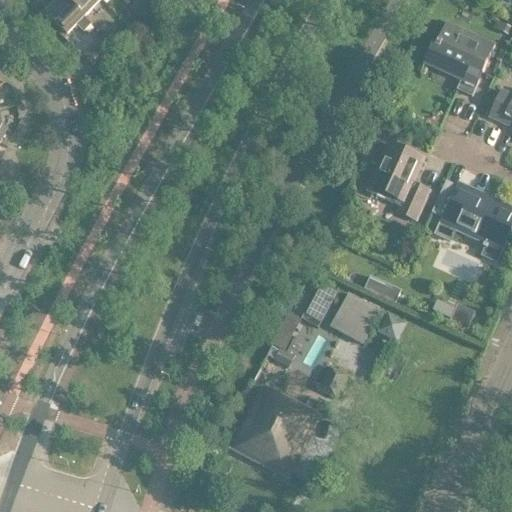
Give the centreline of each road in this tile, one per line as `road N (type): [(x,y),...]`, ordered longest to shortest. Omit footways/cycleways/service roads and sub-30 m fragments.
road 1 (secondary): [(99,510),(168,320),(326,0)]
road 2 (secondary): [(254,0),(89,297),(11,483)]
road 3 (residential): [(0,276),(49,179),(57,121),(52,91),(0,34)]
road 4 (residential): [(444,511),(511,359)]
